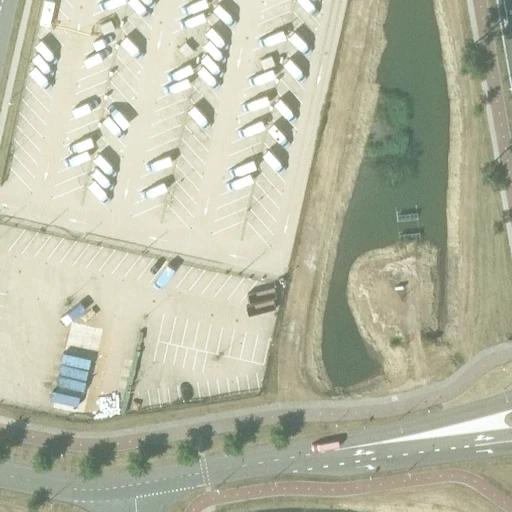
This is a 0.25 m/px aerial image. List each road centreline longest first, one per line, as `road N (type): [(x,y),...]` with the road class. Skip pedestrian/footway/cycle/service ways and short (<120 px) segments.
road 1 (unclassified): [(511,418),(134,485)]
road 2 (unclassified): [(134,485),(73,489),(0,474)]
